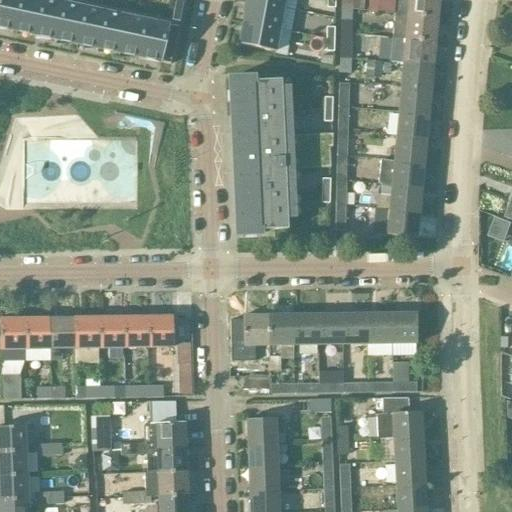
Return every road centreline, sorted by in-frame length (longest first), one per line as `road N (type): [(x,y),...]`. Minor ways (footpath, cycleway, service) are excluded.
road 1 (residential): [(458,271),(474,0)]
road 2 (residential): [(209,270),(458,271)]
road 3 (residential): [(218,511),(209,270)]
road 4 (residential): [(467,511),(458,271)]
road 5 (residential): [(0,273),(209,270)]
road 6 (residential): [(201,101),(0,58)]
road 7 (residential): [(209,270),(201,101)]
